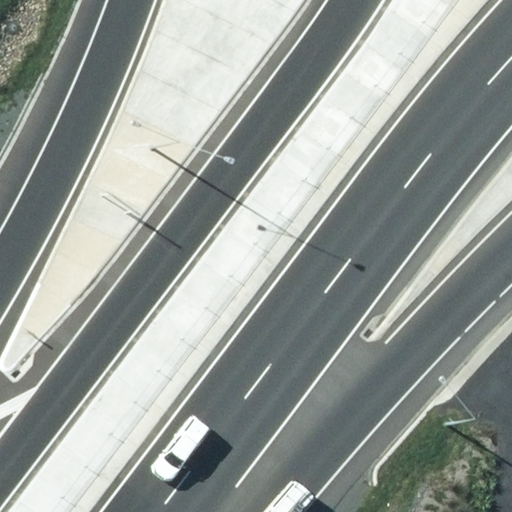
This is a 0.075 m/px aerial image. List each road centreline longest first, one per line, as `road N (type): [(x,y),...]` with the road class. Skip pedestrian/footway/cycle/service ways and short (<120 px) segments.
road 1 (motorway): [(0,479),(356,0)]
road 2 (motorway): [(511,57),(406,182),(156,511)]
road 3 (motorway): [(511,246),(227,511)]
road 4 (motorway): [(0,293),(90,126),(132,0)]
